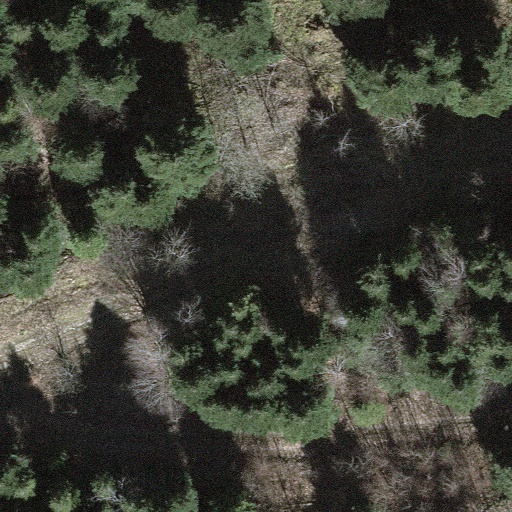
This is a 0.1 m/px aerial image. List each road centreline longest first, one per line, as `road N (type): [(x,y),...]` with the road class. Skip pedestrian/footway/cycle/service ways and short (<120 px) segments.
road 1 (track): [(511,144),(0,358)]
road 2 (track): [(0,396),(34,413),(110,430),(198,435),(309,435),(511,418)]
